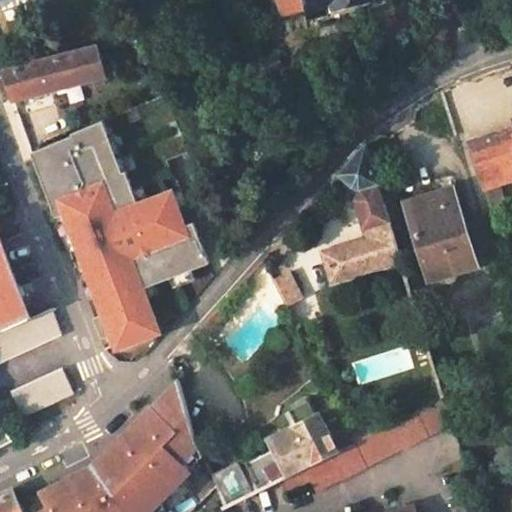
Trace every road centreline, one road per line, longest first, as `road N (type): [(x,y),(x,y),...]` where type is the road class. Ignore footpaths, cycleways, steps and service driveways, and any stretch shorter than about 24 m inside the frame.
road 1 (residential): [(511,55),(450,75),(366,131),(120,408)]
road 2 (unclassified): [(120,408),(0,93)]
road 3 (unclassified): [(0,477),(120,408)]
